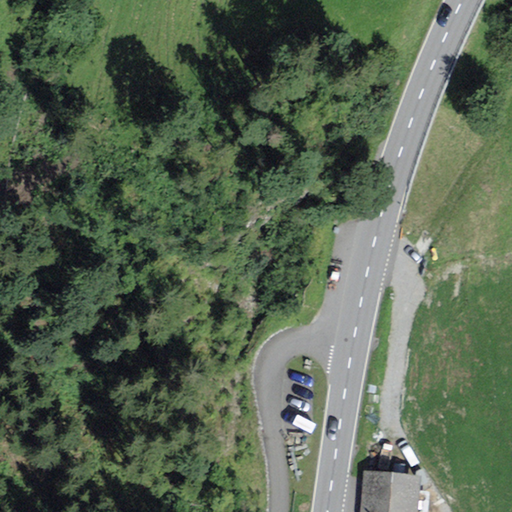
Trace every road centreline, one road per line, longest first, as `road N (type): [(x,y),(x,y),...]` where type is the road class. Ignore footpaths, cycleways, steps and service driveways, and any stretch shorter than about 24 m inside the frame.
road 1 (primary): [(465,0),(411,122),(354,349)]
road 2 (residential): [(279,511),(269,358),(298,339),(354,349)]
road 3 (primary): [(354,349),(327,511)]
